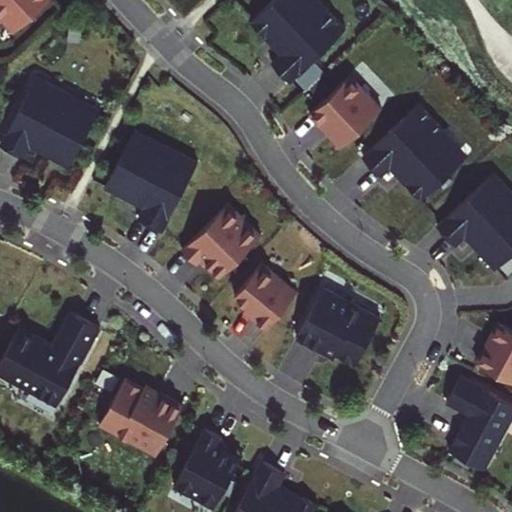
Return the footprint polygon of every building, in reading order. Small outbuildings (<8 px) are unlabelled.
[(0,0),(0,15),(13,29),(43,0),(0,0)] [(270,60),(288,79),(344,26),(318,0),(317,0),(312,4),(307,0),(268,0),(249,18),(264,35),(269,31),(278,40),(273,44),(280,51),(270,60)] [(273,44),(278,40),(269,31),(264,35),(273,44)] [(348,73),(308,111),(319,122),(321,120),(330,129),(342,142),(380,106),(348,73)] [(36,75),(0,142),(23,154),(28,143),(38,148),(41,142),(51,147),(49,153),(69,164),(95,115),(65,99),(69,92),(36,75)] [(65,99),(95,115),(98,108),(69,92),(65,99)] [(417,102),(361,154),(379,173),(388,164),(395,172),(400,167),(409,176),(403,180),(419,197),(460,159),(437,135),(443,129),(417,102)] [(327,131),(330,129),(321,120),(319,122),(327,131)] [(134,128),(130,134),(160,151),(164,143),(134,128)] [(437,135),(460,159),(466,154),(443,129),(437,135)] [(138,216),(161,229),(197,161),(164,143),(160,151),(130,134),(104,184),(124,195),(127,188),(138,195),(135,200),(144,205),(138,216)] [(49,153),(51,147),(41,142),(38,148),(49,153)] [(403,180),(409,176),(400,167),(395,172),(403,180)] [(511,192),(492,171),(436,224),(453,242),(463,233),(470,241),(475,236),(483,245),(478,250),(494,266),(511,249),(511,204),(511,203),(511,192)] [(135,200),(138,195),(127,188),(124,195),(135,200)] [(207,264),(210,261),(218,261),(225,268),(259,233),(226,201),(181,247),(195,261),(199,256),(207,264)] [(218,261),(210,261),(207,264),(218,275),(225,268),(218,261)] [(253,316),(266,326),(296,289),(260,261),(233,294),(246,304),(257,312),(253,316)] [(322,285),(295,334),(318,347),(319,343),(335,352),(354,362),(379,316),(322,285)] [(248,312),(253,316),(257,312),(246,304),(243,308),(248,312)] [(0,370),(57,402),(99,324),(70,309),(52,342),(19,323),(0,357),(0,370)] [(482,345),(475,359),(511,379),(511,327),(501,321),(487,347),(482,345)] [(333,355),(335,352),(319,343),(318,347),(333,355)] [(156,451),(182,402),(160,390),(158,393),(143,385),(124,374),(99,420),(156,451)] [(467,411),(448,448),(482,467),(511,411),(511,402),(459,374),(445,399),(467,411)] [(145,382),(143,385),(158,393),(160,390),(145,382)] [(228,456),(225,449),(227,445),(218,440),(221,435),(204,425),(173,483),(213,504),(236,461),(228,456)] [(227,445),(225,449),(228,456),(236,461),(241,452),(227,445)] [(283,470),(261,458),(231,511),(312,511),(317,503),(297,492),(293,498),(283,493),(286,486),(277,482),(283,470)] [(283,493),(293,498),(297,492),(286,486),(283,493)]
